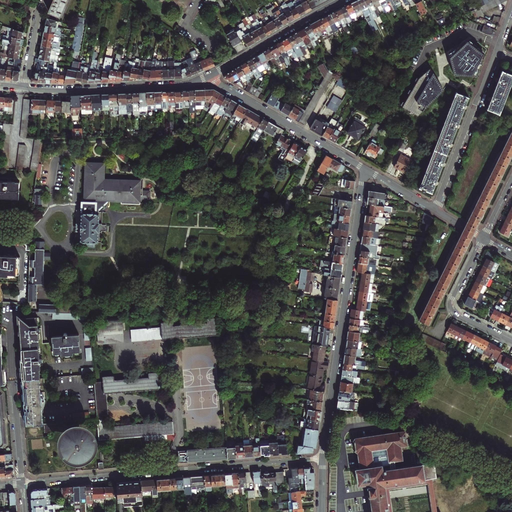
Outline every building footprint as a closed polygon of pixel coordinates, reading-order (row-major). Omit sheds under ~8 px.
[(66,0),(53,0),(53,1),(51,0),(50,0),(50,2),(49,3),(52,5),(49,12),(59,17),(61,12),(62,12),(64,9),(63,8),(63,7),(64,7),(66,4),(65,3),(66,0)] [(306,12),(298,0),(297,0),(297,1),(296,2),(295,2),(295,1),(293,2),(292,3),(293,4),(295,8),(300,16),(303,14),(306,12)] [(312,9),(308,3),(307,1),(304,2),(303,0),(298,0),(306,12),(309,11),(312,9)] [(317,7),(313,0),(312,0),(308,3),(312,9),(317,7)] [(371,20),(373,19),(363,0),(357,0),(357,1),(361,10),(363,9),(364,11),(366,10),(367,12),(368,12),(368,13),(371,20)] [(380,23),(382,22),(373,4),(371,0),(363,0),(373,19),(377,17),(380,23)] [(386,2),(385,0),(378,0),(379,1),(380,4),(381,5),(384,12),(386,11),(384,7),(383,4),(386,2)] [(482,13),(500,3),(498,0),(493,0),(474,10),(478,17),(483,15),(482,13)] [(284,7),(281,9),(289,22),(292,20),(295,19),(287,7),(284,1),(281,3),(284,7)] [(351,4),(357,15),(360,23),(362,22),(359,16),(361,15),(359,11),(361,10),(357,1),(354,2),(351,4)] [(426,12),(421,1),(415,4),(421,15),(426,12)] [(354,16),(357,15),(351,4),(348,5),(345,6),(353,22),(356,20),(354,16)] [(289,22),(281,9),(277,11),(276,10),(277,9),(275,5),(273,6),(276,11),(284,25),(287,24),(289,22)] [(287,7),(295,19),(297,17),(300,16),(295,8),(293,9),(291,6),(289,7),(288,6),(287,7)] [(343,7),(340,9),(347,22),(349,21),(350,25),(352,28),(355,26),(353,22),(345,6),(343,7)] [(278,29),(273,20),(269,22),(269,21),(269,20),(265,13),(264,13),(262,9),(259,11),(263,17),(263,18),(272,32),(276,30),(278,29)] [(347,22),(340,9),(338,10),(335,11),(342,25),(345,24),(346,26),(348,29),(347,30),(349,34),(352,32),(349,26),(347,22)] [(284,25),(276,11),(274,12),(273,11),(272,12),(275,17),(276,17),(276,18),(273,20),(278,29),(282,27),(284,25)] [(333,12),(331,13),(337,27),(338,29),(343,27),(342,25),(335,11),(333,12)] [(328,15),(325,17),(327,21),(328,21),(330,25),(333,32),(334,32),(336,36),(338,34),(337,32),(335,28),(337,27),(331,13),(328,15)] [(259,22),(258,20),(254,14),(252,15),(254,20),(255,19),(256,21),(255,22),(256,24),(253,26),(253,27),(261,39),(264,37),(266,35),(259,22)] [(327,21),(325,17),(323,18),(320,19),(325,30),(328,35),(331,34),(333,38),(335,36),(333,32),(330,25),(328,21),(327,21)] [(440,27),(446,24),(443,17),(437,20),(440,27)] [(493,23),(500,25),(502,20),(495,17),(493,23)] [(45,25),(55,27),(57,21),(47,18),(46,22),(45,25)] [(261,39),(253,27),(250,28),(248,24),(244,18),(242,19),(244,22),(255,42),(258,40),(261,39)] [(272,32),(263,18),(262,18),(263,19),(259,22),(266,35),(270,33),(272,32)] [(325,30),(320,19),(314,23),(310,25),(314,33),(316,32),(318,36),(321,34),(320,33),(325,30)] [(252,44),(255,42),(244,22),(238,26),(239,28),(234,30),(241,41),(243,40),(247,47),(252,44)] [(44,29),(43,32),(64,36),(65,34),(60,33),(60,32),(59,32),(60,28),(55,27),(45,25),(44,29)] [(304,28),(311,41),(314,47),(317,46),(314,41),(317,40),(317,38),(319,37),(318,36),(316,32),(314,33),(310,25),(307,27),(304,28)] [(7,31),(7,36),(22,39),(23,36),(23,32),(2,26),(2,29),(7,30),(7,31)] [(494,30),(484,26),(482,32),(488,35),(492,35),(494,30)] [(301,30),(298,32),(305,44),(311,41),(304,28),(301,30)] [(234,30),(233,29),(230,31),(230,32),(226,35),(233,46),(236,44),(241,42),(241,41),(234,30)] [(73,44),(79,46),(81,32),(75,31),(74,38),(73,44)] [(64,36),(43,32),(43,36),(42,39),(58,42),(58,38),(59,37),(61,37),(64,38),(64,36)] [(305,44),(298,32),(296,33),(292,35),(303,54),(304,56),(307,54),(305,50),(308,49),(305,44)] [(0,41),(3,42),(21,45),(21,44),(22,43),(23,41),(23,40),(22,39),(7,36),(3,35),(2,40),(0,39),(0,41)] [(303,54),(292,35),(290,37),(287,38),(298,57),(303,54)] [(281,42),(288,55),(292,53),(292,54),(294,58),(295,60),(298,58),(298,57),(287,38),(284,40),(281,42)] [(57,46),(58,42),(42,39),(42,42),(41,46),(59,49),(60,49),(63,50),(63,48),(59,47),(58,47),(58,46),(57,46)] [(469,43),(467,41),(448,53),(449,58),(454,75),(476,76),(481,64),(484,55),(470,44),(469,43)] [(4,49),(20,52),(20,49),(21,45),(3,42),(3,44),(4,44),(5,45),(4,49)] [(278,43),(275,45),(283,58),(288,55),(281,42),(278,43)] [(73,44),(70,55),(73,56),(77,57),(79,46),(73,44)] [(283,58),(275,45),(272,47),(269,49),(274,58),(278,56),(282,63),(284,62),(285,65),(285,66),(286,67),(287,66),(284,61),(283,58)] [(40,53),(55,55),(56,51),(58,52),(59,49),(41,46),(41,49),(40,53)] [(20,52),(4,49),(4,53),(0,52),(0,55),(2,56),(5,56),(15,58),(18,59),(19,55),(20,52)] [(262,52),(267,61),(270,59),(272,63),(274,62),(279,71),(281,70),(274,58),(269,49),(266,50),(262,52)] [(201,72),(203,70),(196,53),(195,50),(190,53),(192,59),(198,73),(201,72)] [(91,83),(93,82),(96,68),(94,67),(95,60),(94,60),(95,52),(93,52),(90,65),(87,83),(91,83)] [(209,68),(205,58),(204,55),(200,56),(198,52),(196,53),(203,70),(206,69),(209,68)] [(260,54),(257,56),(264,67),(265,69),(267,69),(268,67),(267,66),(265,62),(267,61),(262,52),(260,54)] [(44,60),(53,62),(54,62),(56,62),(57,62),(58,56),(55,55),(40,53),(39,56),(39,59),(41,60),(44,60)] [(100,82),(104,64),(99,63),(101,53),(99,53),(98,61),(96,68),(93,82),(97,82),(100,82)] [(104,82),(107,82),(110,68),(113,56),(110,55),(108,64),(104,63),(104,64),(100,82),(104,82)] [(120,55),(120,57),(115,81),(118,81),(121,81),(123,72),(121,71),(122,68),(119,67),(120,65),(121,66),(123,55),(120,55)] [(81,66),(78,65),(75,80),(79,81),(81,81),(86,56),(84,56),(83,61),(82,61),(81,64),(81,66)] [(87,83),(90,65),(86,64),(87,56),(86,56),(81,81),(84,82),(87,83)] [(115,81),(120,57),(116,56),(113,68),(110,68),(107,82),(111,82),(115,81)] [(144,79),(148,80),(152,62),(148,62),(149,56),(146,56),(145,61),(142,79),(144,79)] [(254,57),(252,59),(261,75),(263,74),(262,71),(260,71),(259,70),(264,67),(257,56),(254,57)] [(215,66),(211,57),(207,59),(207,57),(205,58),(209,68),(211,67),(215,66)] [(14,67),(13,70),(11,81),(15,81),(17,81),(18,80),(22,59),(18,59),(15,58),(14,63),(14,67)] [(37,82),(41,60),(39,59),(35,59),(34,63),(37,63),(36,72),(35,72),(33,72),(31,82),(35,82),(37,82)] [(135,63),(132,63),(129,77),(133,78),(135,78),(139,59),(137,59),(136,59),(135,62),(135,63)] [(139,59),(135,78),(139,79),(142,80),(142,79),(145,61),(139,59)] [(186,62),(192,75),(194,74),(198,73),(192,59),(186,62)] [(246,62),(256,79),(261,75),(252,59),(249,60),(246,62)] [(41,83),(44,83),(47,67),(43,67),(42,66),(42,65),(42,64),(44,65),(44,60),(41,60),(37,82),(41,83)] [(73,61),(70,70),(67,84),(71,83),(74,83),(75,80),(78,65),(78,63),(79,62),(73,61)] [(123,72),(121,81),(125,81),(129,81),(129,77),(132,63),(132,62),(128,61),(126,71),(124,70),(123,72)] [(181,64),(181,70),(184,70),(187,77),(189,76),(192,75),(186,62),(186,61),(184,62),(184,63),(181,64)] [(8,65),(5,80),(8,81),(11,81),(13,70),(14,67),(14,63),(8,62),(8,65)] [(54,62),(53,67),(50,83),(54,83),(57,83),(60,68),(56,67),(55,66),(56,62),(54,62)] [(243,64),(240,65),(247,77),(251,75),(255,81),(256,79),(246,62),(243,64)] [(61,84),(64,84),(67,70),(62,69),(62,67),(68,68),(68,64),(61,63),(60,68),(57,83),(61,84)] [(323,63),(317,67),(324,78),(325,75),(327,72),(328,71),(323,63)] [(244,86),(243,89),(248,92),(252,86),(247,77),(240,65),(237,67),(234,69),(244,86)] [(50,83),(53,67),(52,66),(51,67),(50,68),(47,67),(44,83),(47,83),(50,83)] [(419,78),(402,107),(418,116),(441,90),(438,81),(430,68),(420,77),(419,78)] [(224,78),(243,89),(244,86),(234,69),(230,72),(224,75),(224,76),(224,78)] [(495,90),(507,95),(511,81),(511,74),(502,71),(499,79),(497,79),(496,80),(496,82),(498,82),(495,90)] [(307,119),(309,116),(311,113),(313,110),(314,107),(316,105),(318,102),(319,99),(321,96),(323,93),(325,90),(326,87),(328,84),(330,81),(331,78),(333,75),(327,72),(325,75),(324,78),(322,81),(320,83),(320,84),(318,86),(317,89),(316,90),(315,92),(313,95),(312,97),(312,98),(310,101),(308,104),(307,107),(305,110),(304,112),(303,113),(302,115),(301,116),(300,119),(298,122),(304,125),(306,122),(307,119)] [(336,84),(348,91),(351,85),(339,78),(336,84)] [(254,96),(258,89),(252,86),(248,92),(254,96)] [(254,96),(257,98),(262,89),(259,87),(258,89),(254,96)] [(210,90),(205,90),(205,102),(206,103),(205,105),(207,106),(206,108),(210,110),(210,109),(219,93),(214,89),(210,90)] [(195,90),(195,101),(195,108),(203,107),(204,106),(204,105),(205,105),(206,103),(205,102),(205,90),(200,90),(195,90)] [(499,114),(507,95),(495,90),(492,98),(490,97),(489,99),(488,100),(491,101),(487,109),(499,114)] [(268,104),(270,105),(276,95),(270,91),(267,96),(270,98),(266,103),(268,104)] [(139,93),(140,109),(140,111),(147,110),(146,92),(143,93),(139,93)] [(150,92),(146,92),(147,110),(148,110),(148,109),(155,109),(154,92),(150,92)] [(154,92),(155,109),(162,109),(161,92),(158,92),(154,92)] [(449,112),(461,116),(463,108),(466,109),(466,108),(467,106),(465,105),(468,97),(456,92),(455,93),(456,93),(449,112)] [(122,94),(118,94),(119,110),(119,113),(119,116),(122,116),(122,113),(121,112),(120,110),(122,110),(122,109),(126,109),(126,93),(122,94)] [(219,93),(210,109),(216,112),(226,96),(222,95),(219,93)] [(119,110),(118,94),(113,94),(108,94),(109,107),(114,106),(114,110),(119,110)] [(83,95),(81,96),(81,108),(81,109),(85,109),(85,110),(87,110),(87,109),(91,109),(91,110),(92,110),(91,95),(88,95),(86,95),(83,95)] [(102,109),(102,95),(96,95),(91,95),(92,110),(102,109)] [(279,97),(276,95),(270,105),(273,107),(277,100),(279,97)] [(335,113),(342,100),(333,95),(326,107),(335,113)] [(71,114),(72,120),(78,120),(77,108),(81,108),(81,96),(77,96),(74,96),(71,96),(71,102),(71,114)] [(226,96),(216,112),(216,113),(221,116),(223,113),(231,99),(228,98),(226,96)] [(9,98),(5,98),(4,110),(11,111),(12,98),(9,98)] [(29,108),(30,99),(26,99),(23,98),(20,137),(26,137),(29,113),(29,108)] [(39,109),(40,100),(36,100),(32,99),(31,108),(29,108),(29,113),(39,114),(39,109)] [(235,102),(231,99),(223,113),(231,117),(239,104),(235,102)] [(54,112),(54,110),(55,101),(51,101),(47,100),(47,110),(47,111),(54,112)] [(71,114),(71,102),(66,101),(62,101),(62,110),(61,112),(66,112),(66,113),(71,114)] [(293,108),(285,103),(284,104),(280,111),(284,113),(288,116),(293,108)] [(239,121),(247,109),(243,106),(239,104),(231,117),(239,121)] [(303,113),(304,112),(300,110),(301,109),(294,105),(293,108),(288,116),(292,118),(298,122),(300,119),(301,116),(302,115),(303,113)] [(247,126),(255,113),(251,111),(247,109),(239,121),(239,122),(247,126)] [(441,131),(453,135),(456,127),(459,128),(459,127),(460,125),(457,124),(461,116),(449,112),(441,131)] [(255,113),(247,126),(255,131),(263,118),(255,113)] [(367,124),(355,117),(346,133),(352,136),(358,140),(367,124)] [(263,118),(255,131),(253,135),(259,138),(261,134),(263,130),(268,121),(265,119),(263,118)] [(316,132),(322,135),(329,123),(320,118),(318,121),(315,119),(310,128),(316,132)] [(484,120),(480,119),(478,123),(477,127),(485,130),(488,121),(484,120)] [(324,137),(328,139),(337,124),(334,122),(331,120),(329,123),(322,135),(324,137)] [(281,135),(284,130),(276,125),(268,121),(263,130),(278,139),(281,135)] [(335,143),(344,128),(337,124),(328,139),(331,141),(335,143)] [(83,138),(82,128),(72,128),(73,138),(83,138)] [(376,132),(372,130),(366,139),(370,142),(365,152),(367,153),(367,154),(367,155),(368,155),(369,156),(370,155),(371,155),(374,157),(375,157),(378,152),(381,154),(383,150),(376,146),(376,145),(374,144),(376,141),(372,139),(376,132)] [(441,131),(434,150),(446,154),(449,146),(451,147),(452,146),(452,144),(450,143),(453,135),(441,131)] [(276,143),(281,146),(286,149),(287,148),(289,150),(294,142),(288,139),(281,135),(278,139),(276,143)] [(38,164),(42,139),(36,138),(30,170),(37,170),(38,164)] [(296,144),(294,142),(289,150),(288,153),(287,154),(293,158),(300,146),(296,144)] [(511,146),(506,144),(496,163),(506,168),(510,157),(511,154),(511,146)] [(305,154),(307,150),(303,148),(300,146),(295,156),(293,158),(300,162),(305,154)] [(277,158),(283,161),(287,154),(288,153),(282,150),(277,158)] [(427,169),(439,174),(442,165),(444,166),(445,164),(445,163),(443,162),(446,154),(434,150),(427,169)] [(324,174),(325,172),(328,166),(332,159),(329,156),(326,155),(318,169),(317,170),(324,174)] [(398,169),(404,172),(411,160),(400,155),(394,167),(398,169)] [(342,172),(345,166),(339,162),(332,159),(328,166),(337,171),(340,173),(342,172)] [(144,191),(140,190),(140,181),(140,180),(117,179),(117,181),(103,181),(104,179),(104,163),(96,163),(84,162),(83,202),(82,202),(82,205),(80,205),(79,210),(81,210),(81,212),(80,231),(80,242),(85,242),(95,242),(98,242),(98,232),(98,223),(99,213),(99,211),(99,209),(103,205),(108,201),(109,201),(111,201),(121,201),(121,203),(140,204),(140,203),(140,199),(149,200),(150,191),(145,191),(144,191)] [(487,182),(496,187),(500,179),(500,178),(506,168),(496,163),(487,182)] [(436,181),(439,174),(427,169),(419,188),(419,187),(419,188),(422,189),(422,190),(424,191),(425,190),(431,193),(432,193),(432,192),(431,192),(434,184),(437,185),(437,184),(438,182),(436,181)] [(342,179),(341,186),(354,188),(354,185),(355,181),(342,179)] [(0,196),(2,196),(2,198),(11,198),(11,197),(18,197),(19,182),(10,181),(7,181),(2,181),(0,180),(0,196)] [(487,182),(477,202),(486,207),(491,196),(496,187),(487,182)] [(319,196),(325,184),(318,183),(312,195),(319,196)] [(42,189),(34,189),(32,203),(35,203),(35,204),(41,204),(42,189)] [(368,197),(385,199),(387,200),(387,194),(369,191),(369,194),(368,197)] [(367,204),(371,204),(384,206),(385,199),(368,197),(368,200),(367,204)] [(335,206),(351,208),(352,204),(352,200),(346,200),(339,198),(338,198),(335,198),(334,206),(335,206)] [(99,209),(99,211),(100,210),(103,210),(105,208),(107,206),(108,203),(109,201),(108,201),(103,205),(99,209)] [(481,216),(486,207),(477,202),(468,221),(477,226),(481,216)] [(370,210),(369,215),(382,217),(383,210),(391,211),(392,207),(384,206),(371,204),(370,210)] [(334,213),(350,215),(350,212),(351,208),(335,206),(334,213)] [(418,211),(417,222),(430,224),(433,217),(420,210),(418,211)] [(334,213),(334,217),(333,221),(335,221),(337,221),(349,223),(349,220),(350,215),(334,213)] [(382,217),(369,215),(366,215),(365,218),(365,222),(380,224),(385,225),(385,220),(388,221),(389,218),(382,217)] [(506,220),(503,224),(511,228),(511,226),(511,219),(507,217),(506,220)] [(348,227),(349,223),(337,221),(335,221),(333,221),(332,221),(331,225),(327,224),(327,227),(331,228),(334,228),(348,230),(348,227)] [(462,234),(470,239),(473,233),(477,226),(468,221),(465,228),(462,234)] [(380,224),(365,222),(364,225),(363,229),(377,231),(379,231),(380,224)] [(507,236),(511,228),(503,224),(502,228),(500,232),(507,236)] [(344,233),(347,234),(348,232),(348,230),(334,228),(331,228),(330,235),(335,235),(336,235),(344,237),(344,233)] [(377,231),(363,229),(363,232),(362,236),(375,238),(376,238),(377,231)] [(451,255),(460,260),(465,249),(470,239),(462,234),(451,255)] [(333,244),(335,244),(345,246),(346,242),(347,237),(344,237),(336,235),(335,240),(334,240),(333,244)] [(374,244),(375,238),(362,236),(362,239),(361,243),(374,244)] [(30,241),(21,240),(21,244),(25,244),(27,246),(26,250),(30,250),(30,241)] [(29,277),(28,300),(36,301),(36,284),(43,284),(44,260),(50,260),(50,253),(44,253),(44,242),(38,241),(38,242),(35,242),(35,260),(29,260),(29,268),(35,268),(35,277),(29,277)] [(360,249),(375,252),(376,245),(374,244),(361,243),(360,249)] [(333,249),(332,253),(344,254),(345,250),(345,246),(335,244),(334,249),(333,249)] [(375,252),(360,249),(360,253),(359,256),(374,258),(375,258),(393,261),(395,258),(375,255),(375,252)] [(0,272),(4,272),(4,274),(8,274),(8,272),(20,272),(20,255),(16,255),(16,253),(7,253),(7,254),(4,254),(4,255),(0,254),(0,272)] [(334,257),(333,262),(343,263),(343,259),(344,254),(332,253),(332,256),(334,257)] [(441,277),(450,281),(455,270),(460,260),(451,255),(441,277)] [(483,266),(495,272),(499,264),(487,258),(485,262),(483,266)] [(325,267),(331,268),(342,270),(342,267),(343,263),(333,262),(331,261),(325,261),(321,260),(320,263),(325,264),(324,267),(325,267)] [(375,265),(374,265),(368,264),(358,262),(358,267),(357,272),(362,273),(374,274),(375,265)] [(492,280),(495,272),(483,266),(481,270),(479,274),(490,279),(492,280)] [(342,270),(331,268),(330,272),(324,271),(325,267),(324,267),(319,267),(318,273),(327,275),(341,277),(341,274),(342,270)] [(307,270),(301,269),(298,289),(304,290),(307,272),(307,270)] [(315,273),(307,272),(304,290),(304,291),(312,292),(313,284),(309,284),(309,280),(313,281),(315,273)] [(373,284),(374,274),(362,273),(361,277),(361,282),(373,284)] [(487,287),(490,279),(479,274),(477,278),(476,281),(483,285),(486,286),(487,287)] [(340,282),(341,277),(327,275),(324,298),(327,298),(337,300),(338,293),(340,282)] [(441,277),(430,298),(439,303),(444,292),(450,281),(441,277)] [(479,292),(483,285),(476,281),(474,285),(472,289),(479,292)] [(372,288),(373,284),(361,282),(360,287),(359,291),(373,293),(376,294),(377,289),(372,288)] [(476,300),(479,292),(472,289),(470,292),(468,296),(476,300)] [(372,302),(373,293),(359,291),(359,296),(358,300),(366,302),(370,302),(372,302)] [(479,302),(476,300),(468,296),(466,300),(465,304),(476,309),(479,302)] [(336,307),(337,300),(327,298),(325,313),(335,314),(336,307)] [(434,313),(439,303),(430,298),(419,320),(428,325),(434,313)] [(357,305),(357,310),(360,310),(364,311),(365,311),(366,302),(358,300),(357,305)] [(47,312),(51,312),(52,312),(56,312),(56,305),(39,304),(39,312),(47,312)] [(486,314),(490,317),(494,309),(490,307),(486,314)] [(358,319),(360,310),(357,310),(351,309),(351,314),(350,318),(358,319)] [(498,321),(502,313),(494,309),(490,317),(494,319),(498,321)] [(325,313),(324,320),(334,322),(335,318),(335,314),(325,313)] [(505,324),(509,317),(502,313),(498,321),(502,322),(505,324)] [(22,380),(39,379),(40,379),(39,369),(40,369),(39,364),(41,364),(42,363),(42,362),(42,361),(42,360),(41,360),(39,360),(39,356),(38,356),(38,353),(39,353),(39,349),(38,349),(37,338),(39,338),(39,334),(39,333),(40,333),(40,332),(40,331),(40,330),(39,330),(36,330),(36,323),(37,322),(37,318),(36,319),(36,318),(19,319),(16,316),(17,324),(18,324),(19,331),(18,342),(20,342),(20,344),(18,344),(18,347),(18,348),(19,348),(20,351),(19,351),(19,354),(21,354),(22,361),(20,361),(21,368),(20,368),(20,370),(20,377),(22,377),(22,380)] [(121,318),(96,320),(97,336),(98,344),(123,342),(123,334),(121,318)] [(362,320),(358,319),(350,318),(350,321),(349,324),(365,327),(366,325),(363,325),(364,320),(362,320)] [(217,335),(216,319),(207,320),(207,324),(173,327),(172,322),(161,323),(161,328),(162,339),(217,335)] [(319,326),(333,328),(334,325),(334,322),(324,320),(320,320),(319,326)] [(445,334),(453,338),(458,327),(454,325),(451,323),(445,334)] [(365,327),(349,324),(349,327),(348,331),(360,332),(362,333),(363,329),(365,330),(367,330),(367,329),(368,329),(368,330),(372,331),(372,328),(368,327),(365,327)] [(333,332),(333,328),(319,326),(318,326),(316,345),(326,346),(327,346),(328,337),(329,333),(332,333),(333,332)] [(462,329),(458,327),(453,338),(460,342),(462,339),(466,331),(462,329)] [(132,342),(162,339),(161,328),(144,329),(145,338),(131,339),(132,342)] [(144,329),(131,330),(131,339),(145,338),(144,329)] [(359,337),(360,332),(348,331),(348,335),(347,339),(361,341),(361,337),(359,337)] [(469,342),(473,335),(470,333),(466,331),(462,339),(469,342)] [(63,335),(51,336),(53,351),(52,351),(52,355),(58,354),(58,353),(61,353),(61,355),(65,354),(65,355),(67,355),(68,355),(69,355),(70,354),(71,354),(72,354),(73,354),(72,351),(75,351),(75,353),(81,352),(81,349),(80,349),(78,334),(67,335),(67,334),(66,334),(66,333),(65,333),(64,333),(63,333),(63,334),(63,335)] [(468,346),(475,349),(481,338),(477,336),(473,335),(469,342),(468,346)] [(483,353),(488,342),(484,340),(481,338),(475,349),(483,353)] [(346,343),(346,347),(360,349),(361,347),(362,347),(363,343),(361,343),(361,341),(347,339),(346,343)] [(492,344),(488,342),(483,353),(491,357),(496,346),(492,344)] [(326,346),(316,345),(312,344),(311,351),(313,351),(313,359),(323,361),(325,354),(326,346)] [(356,356),(361,356),(362,349),(360,349),(346,347),(345,350),(345,354),(356,356)] [(344,359),(343,363),(361,365),(361,361),(355,360),(356,356),(345,354),(344,359)] [(509,368),(511,363),(511,360),(507,358),(501,355),(497,362),(509,368)] [(323,367),(327,368),(328,366),(328,362),(323,361),(313,359),(311,374),(322,376),(323,369),(323,367)] [(342,369),(356,371),(356,368),(364,369),(365,366),(361,365),(343,363),(343,366),(342,369)] [(341,375),(354,377),(356,377),(357,371),(356,371),(342,369),(342,372),(341,375)] [(103,394),(106,393),(159,389),(157,373),(148,374),(148,378),(114,381),(114,377),(102,378),(102,382),(103,394)] [(321,381),(322,376),(311,374),(308,389),(324,391),(324,388),(325,385),(320,384),(320,382),(320,381),(321,381)] [(32,418),(42,417),(42,410),(43,409),(43,408),(44,407),(44,406),(45,405),(45,404),(44,404),(43,401),(43,397),(44,397),(43,396),(43,395),(42,394),(42,393),(41,392),(40,392),(40,386),(39,386),(39,379),(22,380),(22,381),(22,388),(23,388),(23,394),(22,394),(23,397),(24,397),(24,401),(24,404),(24,411),(25,411),(25,414),(25,417),(32,417),(32,418)] [(340,386),(339,390),(351,392),(353,383),(341,381),(340,386)] [(103,394),(102,382),(94,383),(96,411),(105,411),(105,419),(108,419),(106,393),(103,394)] [(338,395),(338,400),(353,402),(354,392),(351,392),(339,390),(338,395)] [(302,404),(301,408),(306,408),(321,411),(322,406),(322,401),(307,399),(307,404),(302,404)] [(337,404),(336,408),(337,408),(352,410),(353,402),(338,400),(337,404)] [(321,411),(306,408),(305,412),(304,412),(303,418),(308,419),(320,420),(320,416),(321,411)] [(96,411),(97,420),(99,440),(144,436),(166,434),(174,434),(173,422),(103,428),(102,419),(105,419),(105,411),(96,411)] [(72,414),(73,421),(90,420),(89,413),(72,414)] [(32,417),(25,417),(25,418),(24,418),(25,420),(25,421),(26,421),(26,425),(42,424),(42,417),(32,418),(32,417)] [(301,421),(301,427),(305,427),(307,427),(318,429),(319,425),(320,420),(308,419),(307,423),(304,423),(304,422),(301,421)] [(52,432),(52,423),(43,424),(44,432),(52,432)] [(59,435),(58,441),(58,448),(61,455),(66,459),(73,462),(80,463),(86,461),(91,458),(95,453),(97,447),(97,441),(96,435),(92,429),(87,426),(82,423),(75,423),(69,425),(63,429),(59,435)] [(302,445),(313,447),(314,447),(315,447),(317,439),(318,429),(307,427),(305,427),(302,445)] [(436,511),(431,478),(435,477),(433,462),(395,468),(394,460),(401,459),(399,445),(406,444),(404,431),(355,438),(353,441),(354,450),(356,451),(357,451),(360,468),(355,469),(356,471),(355,471),(355,472),(354,472),(354,473),(356,481),(356,482),(357,482),(358,482),(358,484),(368,483),(368,487),(367,487),(369,495),(370,495),(372,511),(436,511)] [(277,436),(277,442),(278,453),(281,453),(281,454),(283,454),(287,454),(285,435),(277,436)] [(259,441),(259,438),(257,438),(257,444),(256,444),(256,446),(252,446),(253,457),(256,457),(261,456),(261,455),(259,441)] [(268,440),(259,441),(261,455),(264,454),(264,456),(265,456),(269,455),(269,454),(268,443),(268,440)] [(268,443),(269,454),(273,454),(273,455),(274,455),(278,455),(278,453),(277,442),(268,443)] [(235,446),(235,447),(236,458),(240,458),(244,458),(243,446),(243,445),(235,446)] [(249,457),(253,457),(252,446),(252,445),(243,446),(244,458),(249,457)] [(236,458),(235,447),(227,448),(227,459),(233,458),(236,458)] [(202,449),(178,452),(179,463),(215,460),(227,459),(227,448),(202,449)] [(5,462),(6,477),(12,477),(13,476),(14,474),(13,470),(12,462),(5,462)] [(304,468),(306,482),(306,490),(306,492),(314,491),(314,475),(315,475),(315,473),(314,473),(314,471),(311,471),(311,468),(310,468),(310,467),(307,467),(304,468)] [(299,483),(298,468),(294,468),(292,469),(292,477),(289,478),(289,479),(288,479),(288,481),(289,481),(289,487),(299,486),(299,483)] [(257,471),(253,472),(254,483),(258,483),(259,493),(262,493),(262,487),(260,474),(260,471),(257,471)] [(264,473),(260,474),(262,487),(268,486),(268,485),(272,485),(273,486),(273,487),(273,493),(277,493),(276,481),(276,472),(269,473),(269,472),(267,472),(265,472),(264,473)] [(226,484),(225,474),(218,475),(211,475),(212,485),(226,484)] [(233,487),(232,474),(228,474),(225,474),(226,484),(226,493),(233,493),(233,487)] [(198,476),(191,477),(192,489),(205,488),(204,476),(198,476)] [(171,490),(184,488),(183,477),(177,478),(170,479),(171,490)] [(183,477),(184,488),(184,490),(184,491),(190,490),(190,492),(192,492),(192,489),(191,477),(187,477),(183,477)] [(171,490),(170,479),(163,479),(157,480),(157,491),(171,490)] [(157,491),(157,480),(149,480),(141,481),(142,491),(153,490),(153,493),(158,493),(157,491)] [(123,485),(123,499),(124,505),(143,503),(142,491),(141,481),(133,482),(127,482),(125,482),(125,485),(123,485)] [(110,487),(105,487),(105,498),(118,498),(117,485),(114,485),(113,485),(113,487),(110,487)] [(92,486),(93,500),(105,500),(105,498),(105,487),(100,487),(96,488),(96,486),(92,486)] [(74,503),(74,487),(67,487),(61,488),(62,497),(65,497),(65,498),(66,498),(68,498),(69,503),(74,503)] [(31,495),(31,499),(48,498),(51,498),(49,489),(33,490),(30,493),(31,495)] [(289,493),(290,501),(301,500),(300,496),(307,496),(307,494),(306,492),(306,490),(289,493)] [(31,503),(32,507),(49,505),(48,498),(31,499),(31,503)] [(290,510),(302,508),(301,505),(301,500),(290,501),(288,501),(289,510),(290,510)]
